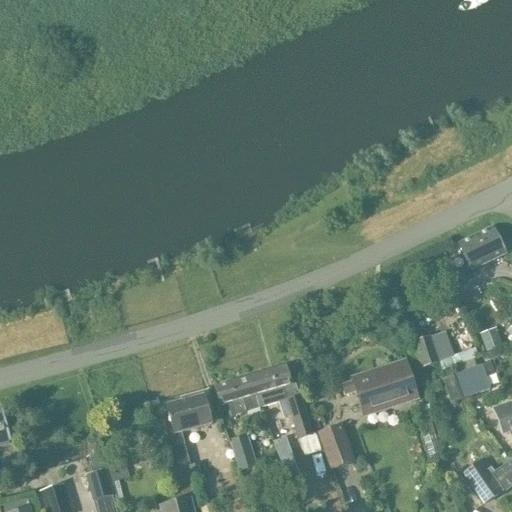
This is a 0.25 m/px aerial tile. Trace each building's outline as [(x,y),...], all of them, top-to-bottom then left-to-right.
[(504,255),(491,228),(457,244),(466,262),(471,272),(484,265),(504,255)] [(419,368),(453,358),(445,334),(412,343),(419,368)] [(465,399),(491,390),(482,365),(457,374),(465,399)] [(256,395),(261,409),(285,402),(297,441),(312,436),(294,378),(290,379),(286,366),(251,376),(256,395)] [(353,380),(353,382),(342,385),(345,395),(356,391),(363,413),(395,403),(396,406),(416,399),(408,373),(389,379),(386,369),(353,380)] [(451,404),(465,399),(457,374),(442,379),(451,404)] [(232,417),(261,409),(256,395),(251,376),(214,387),(220,407),(227,404),(232,417)] [(189,467),(181,433),(211,425),(203,396),(165,406),(173,436),(174,440),(160,443),(171,487),(203,478),(199,464),(189,467)] [(502,437),(510,434),(511,439),(511,404),(501,408),(493,411),(502,437)] [(434,432),(437,431),(429,406),(413,410),(422,439),(435,435),(434,432)] [(0,442),(10,440),(2,409),(0,409),(0,442)] [(328,473),(355,464),(342,425),(314,435),(328,473)] [(239,473),(256,468),(247,438),(230,443),(239,473)] [(288,486),(299,482),(289,452),(278,456),(288,486)] [(485,459),(463,475),(484,505),(511,486),(511,461),(495,474),(485,459)] [(106,471),(86,477),(92,501),(112,496),(106,471)] [(71,511),(63,485),(38,494),(44,511),(71,511)] [(158,507),(159,511),(194,511),(191,499),(158,507)]
